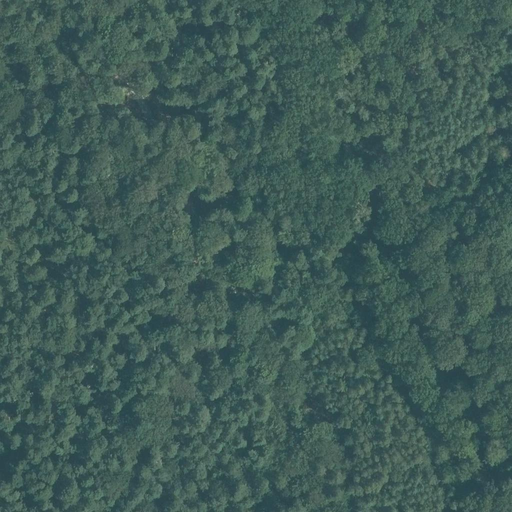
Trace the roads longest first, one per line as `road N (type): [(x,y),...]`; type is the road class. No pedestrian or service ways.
road 1 (track): [(90,0),(201,228)]
road 2 (track): [(201,228),(274,376)]
road 3 (track): [(274,376),(340,511)]
